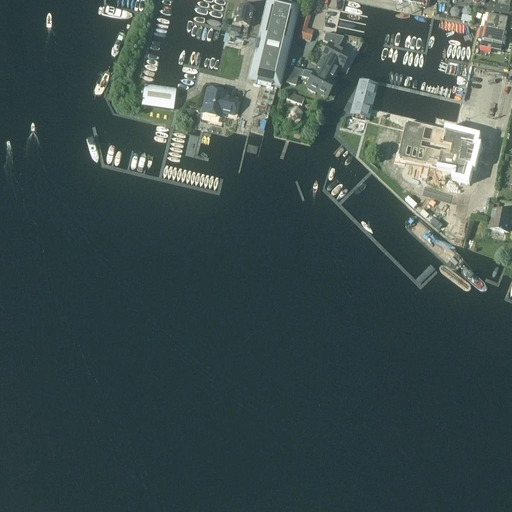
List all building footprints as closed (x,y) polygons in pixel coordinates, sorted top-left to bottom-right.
[(287,2),(277,0),(266,0),(248,81),(281,89),(300,5),(287,2)] [(387,0),(403,3),(427,9),(429,0),(387,0)] [(438,0),(438,3),(450,5),(450,0),(480,0),(480,3),(485,4),(485,0),(490,0),(488,10),(509,15),(510,9),(497,7),(498,0),(438,0)] [(511,0),(498,0),(497,7),(510,9),(511,9),(511,0)] [(242,26),(249,28),(254,10),(240,7),(239,10),(236,9),(234,17),(237,18),(236,24),(233,24),(231,31),(240,33),(242,26)] [(506,33),(509,15),(488,10),(484,28),(506,33)] [(464,13),(462,20),(471,22),(472,16),(464,13)] [(304,15),(297,38),(310,42),(313,32),(306,30),(311,17),(310,17),(304,15)] [(481,47),(502,52),(506,33),(484,28),(484,29),(481,28),(479,41),(482,41),(481,47)] [(319,67),(336,75),(338,69),(339,68),(342,70),(349,55),(337,50),(344,38),(325,34),(323,42),(329,45),(322,59),(323,59),(322,60),(322,61),(319,67)] [(333,81),(336,75),(319,67),(316,72),(315,74),(314,73),(314,74),(304,71),(302,78),(311,81),(308,88),(310,89),(309,91),(316,95),(317,92),(328,98),(335,84),(332,83),(333,81)] [(287,78),(289,78),(297,81),(300,71),(292,68),(290,68),(287,78)] [(361,84),(352,114),(367,118),(375,88),(361,84)] [(179,95),(148,88),(143,107),(175,114),(179,95)] [(225,98),(226,93),(209,89),(203,113),(212,114),(211,116),(221,119),(222,112),(235,115),(238,100),(225,98)] [(287,101),(302,107),(304,100),(289,94),(287,101)] [(438,102),(434,120),(453,125),(457,106),(438,102)] [(291,123),(299,122),(302,114),(297,109),(289,110),(287,118),(291,123)] [(186,110),(184,118),(192,120),(194,112),(186,110)] [(406,124),(401,145),(418,149),(423,128),(406,124)] [(428,151),(425,163),(455,170),(454,176),(464,179),(468,165),(469,165),(471,159),(470,159),(471,155),(472,156),(473,150),(471,149),(473,140),(433,131),(430,144),(450,149),(448,156),(428,151)] [(490,230),(510,234),(511,224),(511,214),(498,212),(496,222),(491,221),(490,230)]
